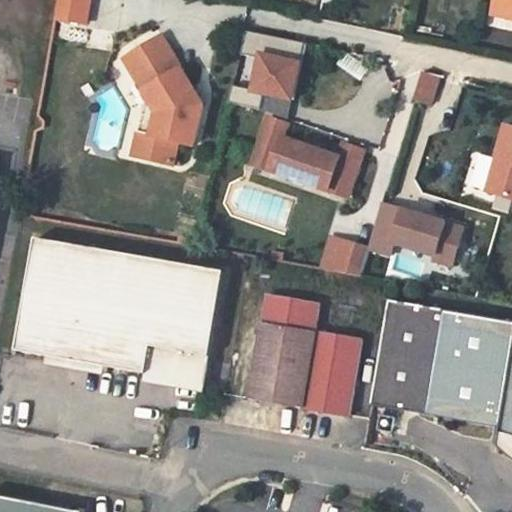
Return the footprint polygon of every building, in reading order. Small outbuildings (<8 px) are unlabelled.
[(58,0),(55,18),(87,23),(91,0),(58,0)] [(511,12),(511,0),(496,0),(494,8),(511,12)] [(511,12),(494,8),(492,17),(511,20),(511,12)] [(126,57),(136,74),(172,51),(162,34),(126,57)] [(136,153),(176,162),(181,139),(197,143),(206,103),(196,100),(188,88),(194,84),(172,51),(136,74),(150,94),(160,111),(155,132),(142,129),(136,153)] [(262,55),(254,86),(287,95),(295,64),(262,55)] [(439,77),(423,71),(415,96),(431,102),(439,77)] [(206,103),(194,84),(188,88),(196,100),(206,103)] [(150,94),(142,129),(155,132),(160,111),(150,94)] [(270,117),(262,143),(281,149),(274,169),(331,189),(336,176),(341,157),(285,137),(290,123),(270,117)] [(511,123),(508,123),(487,187),(511,194),(511,123)] [(256,163),(274,169),(281,149),(262,143),(256,163)] [(341,157),(336,176),(354,183),(364,149),(346,143),(341,157)] [(336,176),(331,189),(350,195),(354,183),(336,176)] [(435,253),(434,259),(452,265),(464,226),(382,201),(368,246),(390,253),(394,241),(435,253)] [(16,349),(205,382),(225,270),(35,237),(16,349)] [(268,296),(251,400),(307,409),(352,416),(364,339),(317,331),(321,304),(268,296)] [(372,404),(428,415),(500,428),(500,434),(506,435),(511,437),(511,324),(447,313),(389,303),(372,404)] [(370,417),(368,431),(383,433),(385,419),(370,417)] [(0,511),(84,511),(0,494),(0,511)]
